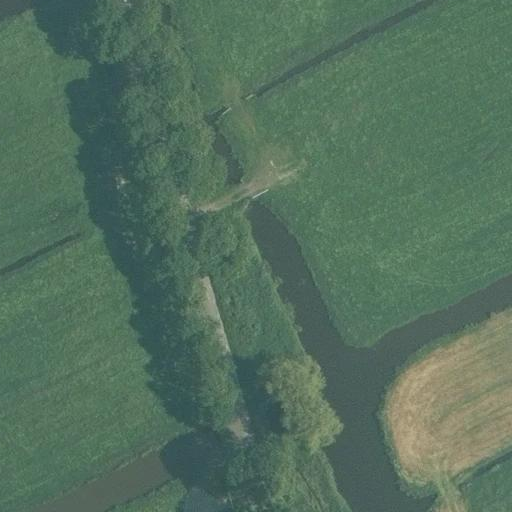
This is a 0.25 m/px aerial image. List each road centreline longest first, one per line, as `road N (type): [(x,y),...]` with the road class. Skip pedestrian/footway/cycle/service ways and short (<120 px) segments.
road 1 (tertiary): [(261,511),(117,0)]
road 2 (track): [(291,162),(178,217)]
